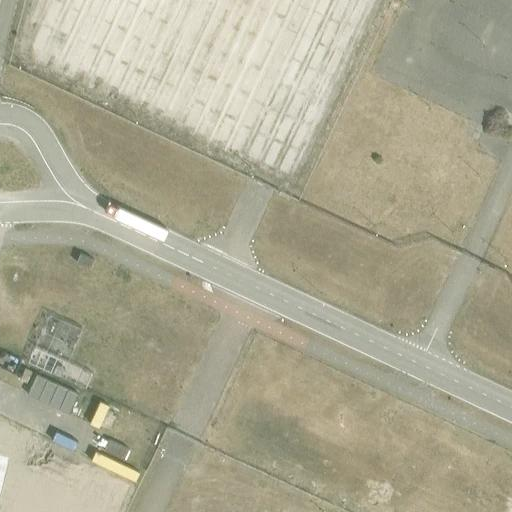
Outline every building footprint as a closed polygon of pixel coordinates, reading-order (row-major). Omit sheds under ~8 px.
[(93,259),(80,253),(76,262),(89,268),(93,259)] [(37,398),(46,378),(36,373),(27,393),(37,398)] [(47,403),(57,383),(46,378),(37,398),(47,403)] [(58,408),(67,388),(57,383),(47,403),(58,408)] [(68,412),(77,393),(67,388),(58,408),(68,412)] [(123,459),(128,449),(108,439),(103,450),(123,459)]
